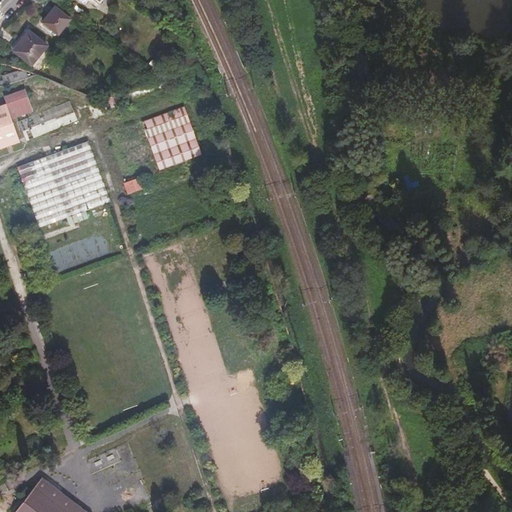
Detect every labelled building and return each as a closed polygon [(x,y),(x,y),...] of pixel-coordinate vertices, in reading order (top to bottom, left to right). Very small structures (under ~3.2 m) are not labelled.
[(57,6),(45,21),(59,33),(71,18),(57,6)] [(28,31),(12,50),(31,66),(46,47),(28,31)] [(176,61),(180,71),(197,64),(195,60),(193,55),(176,61)] [(18,73),(4,78),(6,85),(20,81),(18,73)] [(69,102),(18,123),(26,142),(77,121),(69,102)] [(0,103),(0,147),(16,142),(2,103),(0,103)] [(109,133),(126,180),(202,152),(185,104),(109,133)] [(41,481),(16,511),(67,511),(72,505),(41,481)]
